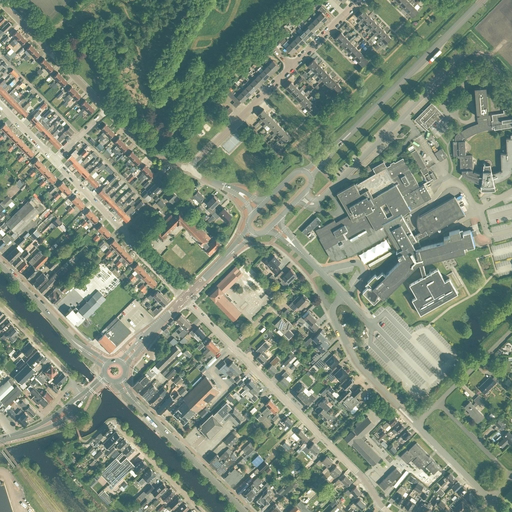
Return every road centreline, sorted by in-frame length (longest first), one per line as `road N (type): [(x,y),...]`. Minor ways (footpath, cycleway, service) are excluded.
road 1 (unknown): [(0,53),(148,199),(120,229)]
road 2 (residential): [(186,168),(359,0)]
road 3 (residential): [(299,198),(317,202),(465,54)]
road 4 (residential): [(387,511),(231,346)]
road 5 (primary): [(341,140),(482,0)]
road 6 (residential): [(184,297),(55,160)]
road 7 (tertiary): [(243,511),(119,378)]
road 8 (residential): [(204,511),(112,419),(86,441)]
road 9 (residential): [(416,424),(352,360),(331,316),(343,297)]
road 10 (residential): [(105,109),(0,2)]
road 11 (secondary): [(108,364),(68,336),(0,266)]
